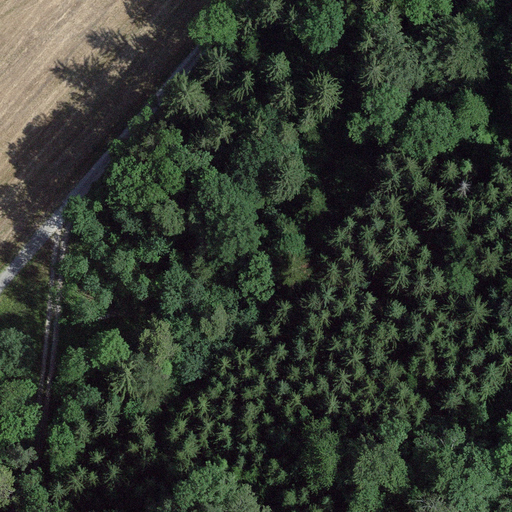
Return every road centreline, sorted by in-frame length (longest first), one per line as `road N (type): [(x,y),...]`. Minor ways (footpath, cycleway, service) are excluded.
road 1 (track): [(257,0),(0,305)]
road 2 (track): [(91,199),(72,251),(36,511)]
